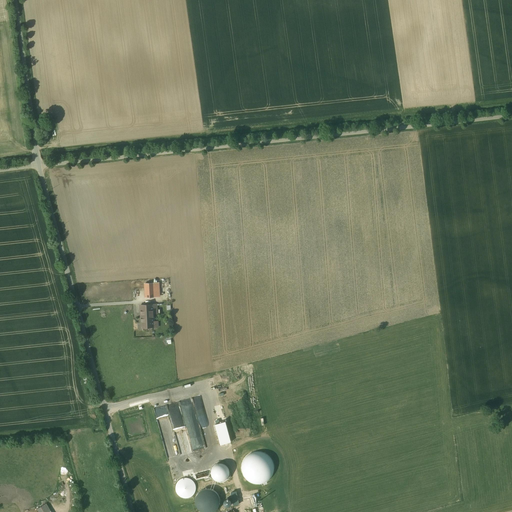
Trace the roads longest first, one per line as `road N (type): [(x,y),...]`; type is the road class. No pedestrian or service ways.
road 1 (unclassified): [(511,113),(40,163)]
road 2 (unclassified): [(40,163),(132,511)]
road 3 (unclassified): [(16,0),(40,163)]
